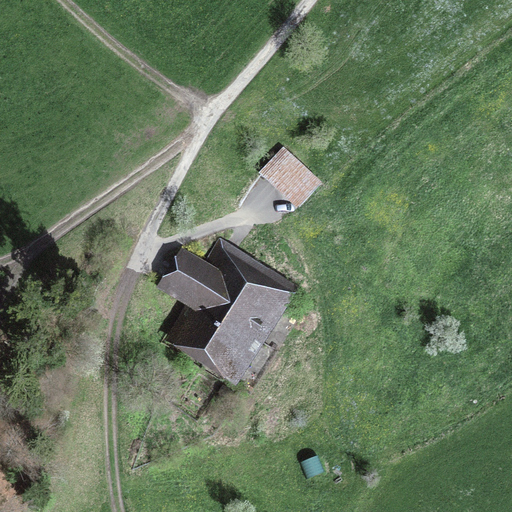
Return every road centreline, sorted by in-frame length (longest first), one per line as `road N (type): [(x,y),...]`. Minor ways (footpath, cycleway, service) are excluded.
road 1 (track): [(138,260),(110,369),(118,511)]
road 2 (track): [(0,266),(198,137)]
